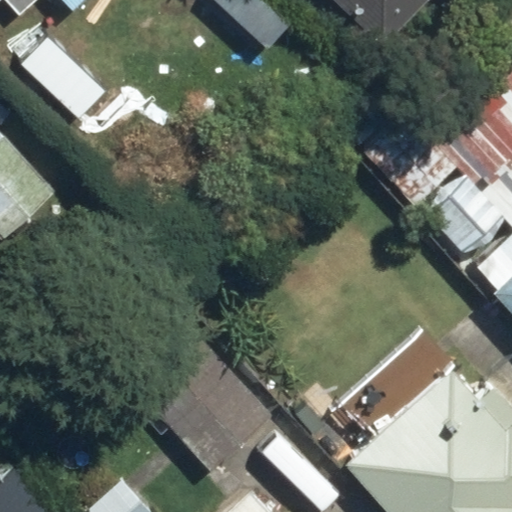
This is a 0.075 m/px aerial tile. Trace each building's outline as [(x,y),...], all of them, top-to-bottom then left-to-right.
[(0,0),(0,10),(5,16),(21,0),(0,0)] [(51,0),(58,9),(70,0),(51,0)] [(415,0),(311,0),(368,52),(415,0)] [(511,69),(506,62),(419,139),(385,101),(341,140),(511,333),(511,69)] [(0,139),(0,227),(44,188),(0,139)] [(258,411),(170,319),(135,353),(154,372),(126,399),(195,471),(258,411)] [(464,398),(428,359),(316,464),(360,511),(510,511),(498,500),(511,486),(511,437),(503,429),(511,420),(511,410),(483,380),(464,398)] [(306,372),(275,403),(314,443),(345,412),(306,372)] [(275,511),(240,475),(200,511),(275,511)] [(72,511),(142,511),(117,478),(72,511)]
